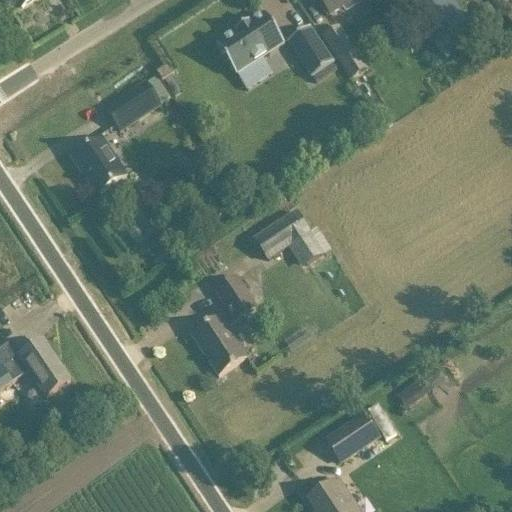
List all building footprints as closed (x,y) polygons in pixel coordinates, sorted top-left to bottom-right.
[(15,0),(22,9),(35,0),(15,0)] [(319,0),(330,17),(342,9),(346,15),(368,1),(367,0),(319,0)] [(460,12),(451,0),(404,0),(433,45),(434,44),(466,24),(467,23),(460,12)] [(237,35),(217,48),(237,78),(285,47),(265,17),(251,26),(250,25),(237,34),(237,35)] [(323,39),(340,66),(357,54),(339,28),(338,29),(323,39)] [(334,66),(310,30),(288,44),(313,80),(334,66)] [(169,67),(157,75),(163,84),(175,76),(169,67)] [(106,112),(120,134),(158,109),(161,108),(147,86),(106,112)] [(98,198),(127,179),(102,141),(73,160),(98,198)] [(197,160),(191,162),(188,167),(190,173),(196,176),(202,174),(205,168),(203,162),(197,160)] [(214,198),(224,214),(236,206),(225,190),(214,198)] [(237,210),(223,219),(228,226),(242,217),(237,210)] [(300,214),(256,241),(270,263),(291,249),(305,270),(327,257),(300,214)] [(221,319),(208,327),(192,338),(219,380),(248,360),(228,330),(257,311),(237,279),(215,294),(229,314),(221,320),(221,319)] [(43,343),(20,359),(0,372),(0,395),(13,386),(18,393),(35,382),(47,400),(71,384),(43,343)] [(404,410),(424,399),(416,387),(397,398),(404,410)] [(326,444),(341,466),(379,440),(365,418),(326,444)] [(356,471),(309,503),(310,504),(311,503),(316,511),(364,511),(362,508),(374,500),(364,486),(365,485),(356,471)]
